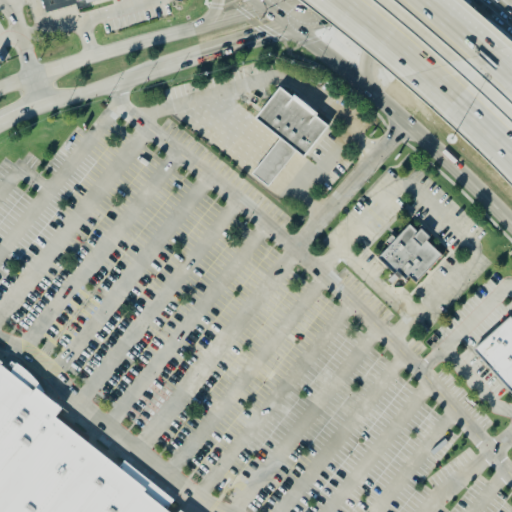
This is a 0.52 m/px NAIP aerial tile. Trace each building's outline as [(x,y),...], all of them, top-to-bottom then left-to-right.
[(40,0),(44,13),(107,0),(40,0)] [(328,123),(277,88),(253,122),(277,138),(250,178),(269,191),(278,178),(286,184),(328,123)] [(377,256),(409,288),(441,255),(409,224),(377,256)] [(511,320),(509,317),(472,350),(511,396),(511,320)] [(0,511),(0,360),(2,362),(1,364),(10,371),(16,362),(30,373),(45,391),(43,392),(62,407),(55,415),(119,466),(124,460),(174,499),(166,509),(169,511),(178,511),(181,509),(184,511),(0,511)]
